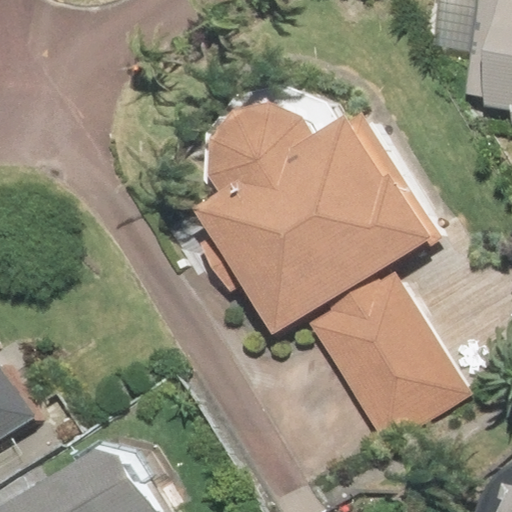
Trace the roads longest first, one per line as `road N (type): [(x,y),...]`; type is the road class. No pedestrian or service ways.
road 1 (residential): [(50,99),(294,471)]
road 2 (residential): [(198,0),(50,99)]
